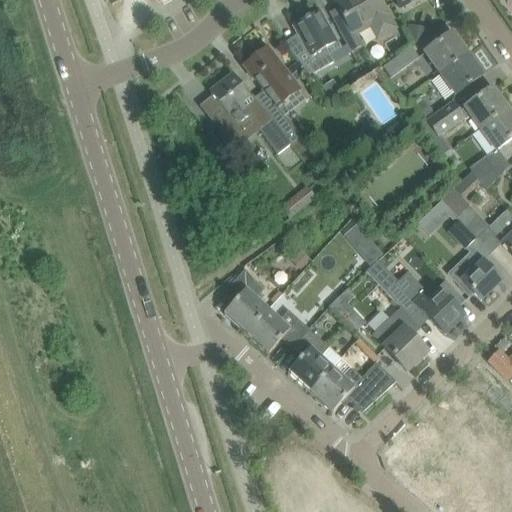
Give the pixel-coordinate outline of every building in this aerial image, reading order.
[(348,0),(337,7),(346,24),(347,26),(338,31),(351,53),(363,46),(357,34),(369,28),(377,43),(396,31),(388,17),(380,1),(379,0),(348,0)] [(394,0),(400,9),(416,0),(394,0)] [(337,44),(329,29),(319,12),(293,27),(297,35),(304,47),(292,54),(297,60),(304,70),(307,73),(310,77),(333,64),(329,55),(326,50),(337,44)] [(452,34),(436,46),(425,54),(439,74),(468,56),(452,34)] [(383,69),(391,80),(419,58),(411,47),(383,69)] [(267,50),(245,67),(264,92),(254,100),(271,121),(291,146),(306,167),(310,164),(313,162),(317,158),(301,138),(285,117),(279,109),(300,93),(293,84),(283,71),(279,66),(267,50)] [(482,76),(468,56),(439,74),(454,97),(466,88),(482,76)] [(297,60),(283,71),(293,84),(307,73),(304,70),(297,60)] [(233,76),(210,94),(213,97),(226,114),(214,124),(232,146),(245,136),(237,127),(248,118),(259,131),(271,121),(254,100),(252,97),(250,98),(246,92),(233,76)] [(492,89),(475,101),(465,109),(465,110),(458,114),(452,103),(426,122),(438,140),(470,117),(480,131),(508,112),(492,89)] [(496,152),(507,144),(511,140),(511,117),(508,112),(480,131),(496,152)] [(291,146),(271,121),(259,131),(278,156),(291,146)] [(491,155),(469,170),(471,172),(477,180),(478,182),(487,191),(505,172),(491,155)] [(467,190),(460,182),(452,190),(459,198),(467,190)] [(442,206),(456,221),(457,219),(469,208),(459,198),(452,190),(439,203),(442,206)] [(286,203),(279,208),(289,221),(296,216),(286,203)] [(477,240),(489,228),(469,208),(457,219),(459,221),(477,240)] [(511,216),(507,211),(494,223),(498,227),(493,232),(491,234),(501,245),(506,250),(511,256),(511,216)] [(447,233),(466,251),(477,240),(459,221),(453,227),(447,233)] [(356,228),(343,240),(368,270),(382,258),(356,228)] [(458,286),(463,283),(481,301),(501,282),(483,263),(483,264),(472,252),(469,254),(463,260),(447,275),(458,286)] [(302,253),(291,262),(300,272),(310,262),(302,253)] [(378,262),(366,273),(396,304),(410,319),(419,311),(444,337),(464,317),(463,316),(450,303),(441,293),(434,286),(428,292),(426,294),(407,274),(397,283),(378,262)] [(224,315),(247,336),(270,311),(257,299),(265,291),(244,272),(238,279),(235,276),(224,287),(227,290),(227,291),(237,300),(224,315)] [(343,324),(354,335),(366,323),(347,305),(355,297),(348,290),(329,310),(335,316),(343,324)] [(270,311),(247,336),(268,355),(282,341),(293,351),(310,332),(309,331),(288,312),(280,321),(270,311)] [(394,339),(384,349),(393,358),(407,373),(427,353),(412,338),(421,330),(420,329),(413,322),(404,330),(394,339)] [(288,374),(310,394),(334,369),(321,358),(329,349),(315,337),(310,332),(293,351),(302,358),(288,374)] [(364,373),(379,358),(360,339),(345,354),(364,373)] [(507,383),(511,377),(511,356),(508,360),(499,351),(487,363),(506,383),(507,383)] [(362,414),(396,383),(376,365),(362,379),(353,370),(345,379),(334,369),(310,394),(332,414),(346,399),(362,414)] [(490,416),(479,428),(481,430),(500,447),(493,455),(511,472),(511,436),(511,435),(505,429),(498,424),(490,416)] [(505,416),(498,424),(505,429),(511,422),(505,416)] [(479,428),(462,447),(464,448),(504,485),(511,475),(511,472),(493,455),(500,447),(481,430),(479,428)] [(462,447),(445,466),(447,467),(466,485),(473,477),(493,496),(504,485),(464,448),(462,447)] [(445,466),(434,478),(471,511),(478,511),(493,496),(473,477),(466,485),(447,467),(445,466)]
